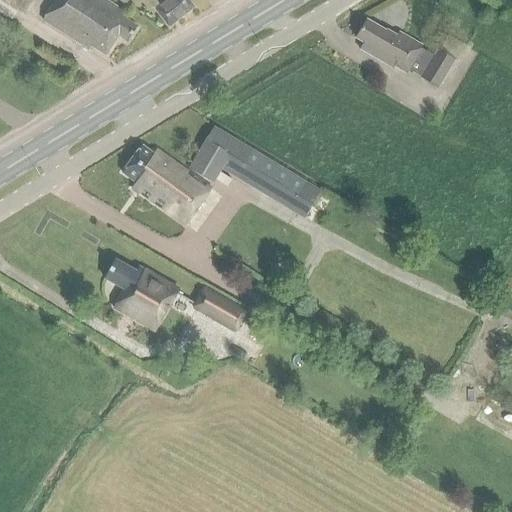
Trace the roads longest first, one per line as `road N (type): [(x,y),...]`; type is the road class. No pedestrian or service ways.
road 1 (unclassified): [(0,211),(345,0)]
road 2 (primary): [(0,172),(283,0)]
